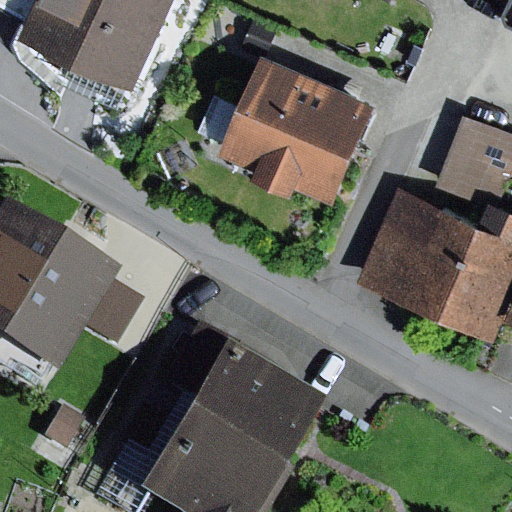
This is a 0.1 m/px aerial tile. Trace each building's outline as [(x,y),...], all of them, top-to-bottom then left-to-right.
[(38,0),(23,34),(138,88),(179,0),(38,0)] [(381,101),(266,51),(222,151),(259,168),(256,174),(297,192),(300,185),(338,201),(381,101)] [(511,130),(466,112),(433,198),(486,219),(495,198),(503,201),(511,177),(511,130)] [(433,198),(401,185),(363,279),(498,334),(511,299),(511,204),(503,201),(495,198),(486,219),(433,198)] [(119,273),(4,203),(0,209),(0,345),(55,378),(119,273)] [(321,402),(196,330),(163,386),(189,401),(135,494),(166,511),(268,511),(291,473),(283,468),(321,402)] [(84,420),(61,407),(43,439),(66,452),(84,420)]
